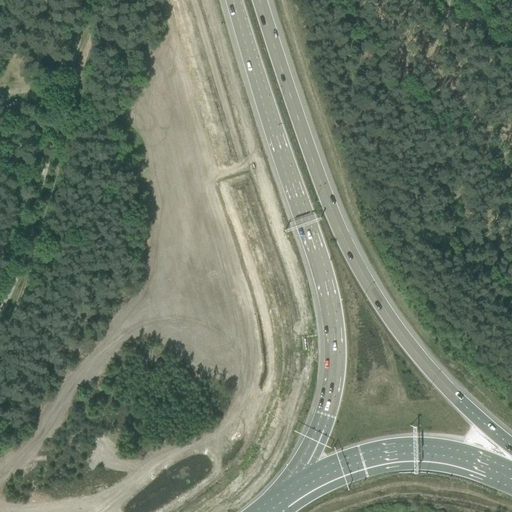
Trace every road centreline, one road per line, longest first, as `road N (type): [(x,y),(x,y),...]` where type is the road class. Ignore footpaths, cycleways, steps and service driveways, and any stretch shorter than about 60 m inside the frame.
road 1 (primary): [(233,0),(319,264),(335,349),(319,429),(272,503)]
road 2 (primary): [(511,447),(447,390),(366,283),(327,201),(258,0)]
road 3 (track): [(0,330),(30,260),(95,0)]
road 4 (trunk): [(511,471),(438,447),(391,447),(324,467),(272,503)]
